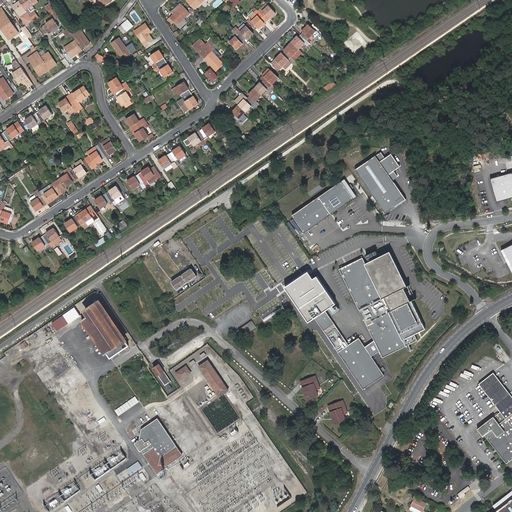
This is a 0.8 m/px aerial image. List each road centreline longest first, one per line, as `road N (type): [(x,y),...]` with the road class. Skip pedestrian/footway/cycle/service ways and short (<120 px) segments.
road 1 (residential): [(135,158),(89,66),(0,121)]
road 2 (unknown): [(475,480),(473,463),(437,427),(409,479),(436,496),(471,481)]
road 3 (tertiary): [(374,471),(431,366),(486,313)]
road 4 (unclassified): [(0,347),(161,241)]
road 5 (unclassified): [(511,216),(436,228),(429,239),(431,263),(486,313)]
road 6 (residential): [(0,232),(18,238),(135,158)]
road 7 (residential): [(212,105),(292,20),(279,0)]
